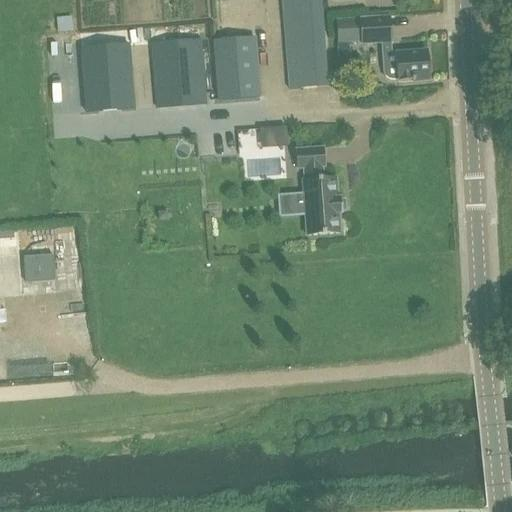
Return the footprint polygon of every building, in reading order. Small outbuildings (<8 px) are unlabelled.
[(328,86),(328,80),(321,0),(281,0),(288,90),(328,86)] [(427,53),(392,55),(391,41),(390,18),(337,21),(338,29),(360,28),(361,44),(381,43),(383,72),(385,77),(389,80),(393,81),(397,81),(397,82),(429,79),(427,53)] [(256,38),(213,41),(218,101),(260,97),(256,38)] [(200,39),(152,43),(157,107),(205,104),(200,39)] [(128,45),(80,49),(86,114),(134,110),(128,45)] [(277,137),(278,148),(287,147),(287,128),(260,129),(260,137),(277,137)] [(324,167),(323,149),(296,151),(297,169),(304,168),(305,180),(302,181),(303,195),(298,195),(299,215),(305,215),(306,236),(339,234),(338,213),(342,213),(341,198),(337,199),(335,178),(322,179),(321,167),(324,167)] [(158,212),(158,220),(167,220),(167,211),(158,212)] [(54,281),(53,256),(24,258),(26,283),(54,281)]
